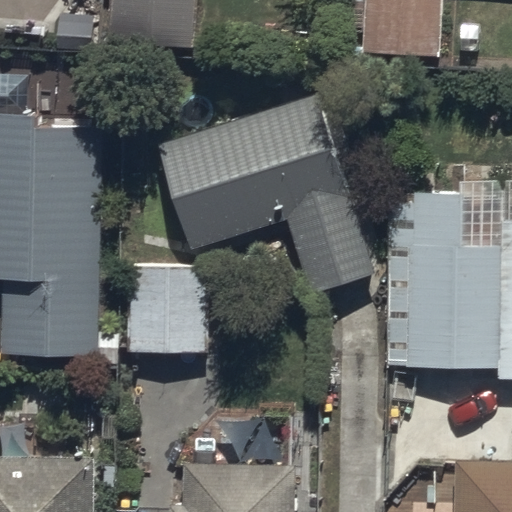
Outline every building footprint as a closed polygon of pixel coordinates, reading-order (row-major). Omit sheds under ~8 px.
[(201,0),(111,0),(108,44),(197,52),(201,0)] [(445,0),(363,0),(361,56),(443,59),(445,0)] [(376,276),(356,206),(325,98),(165,143),(196,251),(295,223),(316,294),(376,276)] [(0,288),(9,289),(8,365),(100,367),(103,128),(45,128),(46,116),(0,115),(0,288)] [(511,179),(392,178),(389,365),(511,367),(511,179)] [(210,266),(127,264),(125,361),(209,362),(210,266)] [(0,511),(102,511),(103,463),(0,461),(0,511)] [(511,511),(511,461),(453,461),(452,511),(511,511)] [(296,511),(297,465),(182,464),(181,511),(296,511)]
